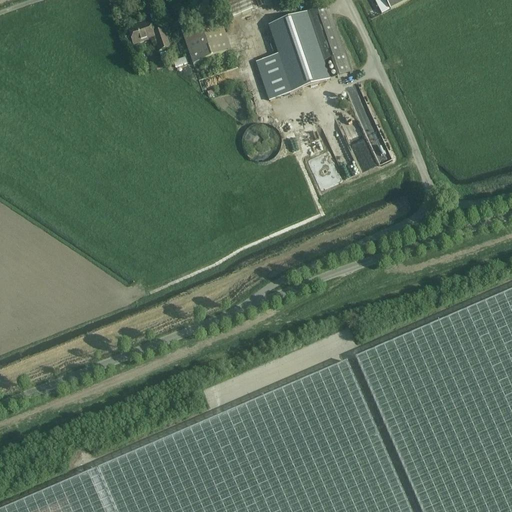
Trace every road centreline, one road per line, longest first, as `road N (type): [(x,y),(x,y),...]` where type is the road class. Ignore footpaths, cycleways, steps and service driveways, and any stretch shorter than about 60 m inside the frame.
road 1 (unclassified): [(250,306),(511,216)]
road 2 (unclassified): [(0,409),(250,306)]
road 3 (unclassified): [(434,199),(347,0)]
road 4 (unclassified): [(434,199),(421,215),(280,280),(250,306)]
